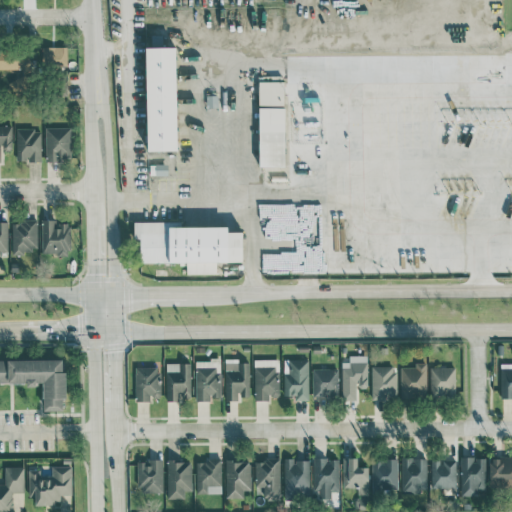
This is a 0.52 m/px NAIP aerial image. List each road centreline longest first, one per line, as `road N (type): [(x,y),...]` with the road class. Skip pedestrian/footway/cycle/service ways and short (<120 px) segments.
road 1 (tertiary): [(511,289),(0,295)]
road 2 (tertiary): [(96,87),(88,153),(96,511)]
road 3 (tertiary): [(119,331),(511,328)]
road 4 (residential): [(119,428),(511,428)]
road 5 (tertiary): [(119,331),(111,161),(96,87)]
road 6 (tertiary): [(119,511),(119,331)]
